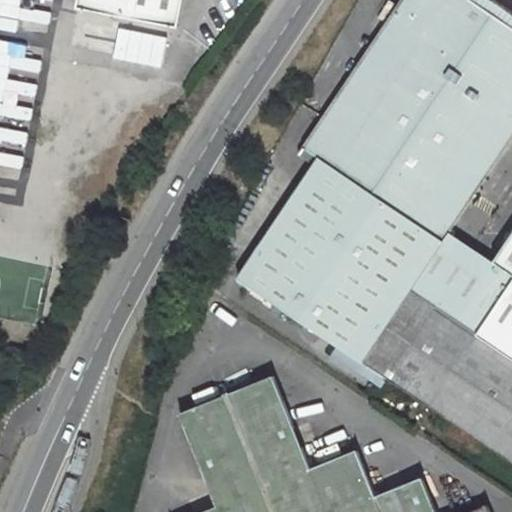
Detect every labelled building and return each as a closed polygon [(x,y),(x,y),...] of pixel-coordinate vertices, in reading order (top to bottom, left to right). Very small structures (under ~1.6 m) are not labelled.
[(81,0),(81,5),(182,24),(186,0),(81,0)] [(453,229),(511,140),(511,6),(503,0),(402,0),(301,151),(318,162),(241,276),(366,359),(453,229)] [(111,60),(161,65),(164,34),(114,30),(111,60)] [(0,40),(0,165),(18,169),(20,155),(0,152),(0,142),(23,147),(26,125),(27,126),(31,102),(32,103),(35,83),(5,78),(7,68),(37,73),(39,60),(23,58),(25,44),(0,40)] [(476,245),(453,229),(366,359),(389,375),(438,302),(476,245)] [(389,375),(511,457),(511,234),(496,258),(458,316),(438,302),(389,375)] [(458,316),(496,258),(476,245),(438,302),(458,316)] [(485,511),(483,505),(464,511),(431,511),(419,477),(373,495),(355,448),(309,466),(273,373),(179,408),(214,501),(185,511),(485,511)]
